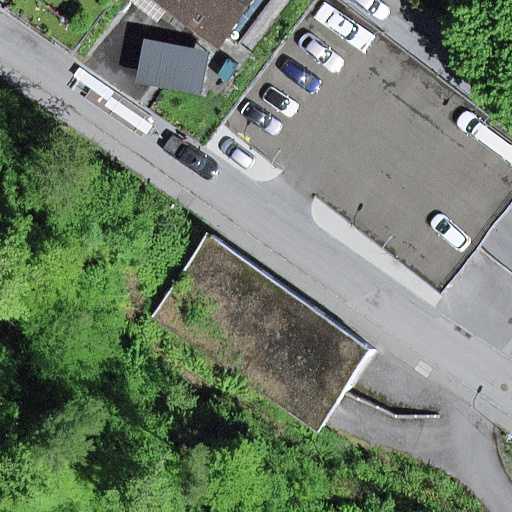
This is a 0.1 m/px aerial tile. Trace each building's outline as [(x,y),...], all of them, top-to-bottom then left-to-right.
[(176,1),(174,0),(139,0),(163,18),(176,1)] [(174,0),(176,1),(222,36),(249,0),(174,0)] [(496,230),(511,208),(511,133),(339,0),(318,0),(223,127),(444,297),(496,230)] [(141,82),(203,94),(211,55),(149,42),(141,82)] [(214,236),(156,318),(320,433),(377,351),(214,236)]
